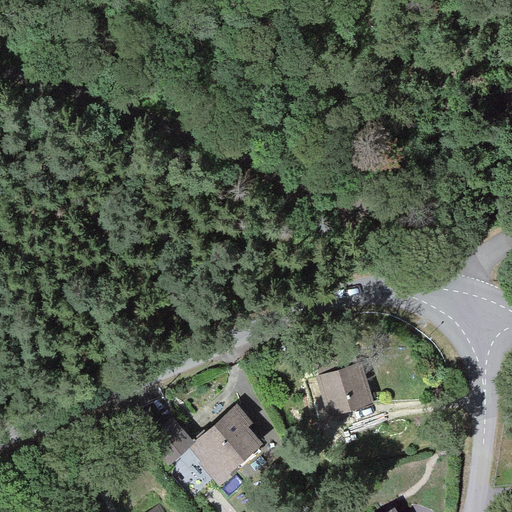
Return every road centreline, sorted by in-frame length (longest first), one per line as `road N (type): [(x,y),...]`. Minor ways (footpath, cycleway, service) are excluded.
road 1 (track): [(0,66),(439,230),(461,248),(469,290)]
road 2 (unclassified): [(0,438),(347,293),(469,290)]
road 3 (unclassified): [(469,290),(487,398),(475,511)]
